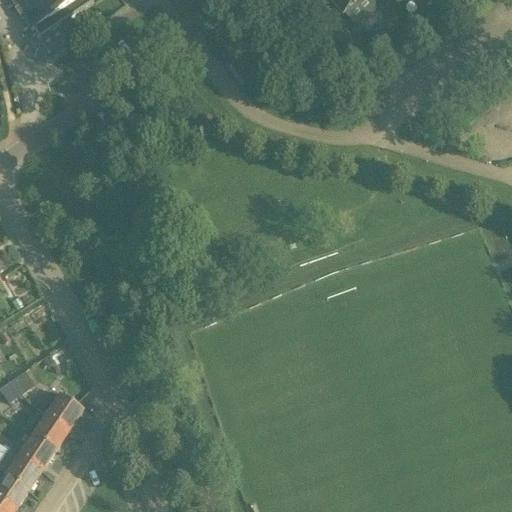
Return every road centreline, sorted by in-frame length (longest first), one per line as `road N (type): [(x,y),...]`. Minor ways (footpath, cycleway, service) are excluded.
road 1 (residential): [(0,163),(223,0)]
road 2 (residential): [(129,426),(0,191)]
road 3 (residential): [(45,511),(97,436),(129,426)]
